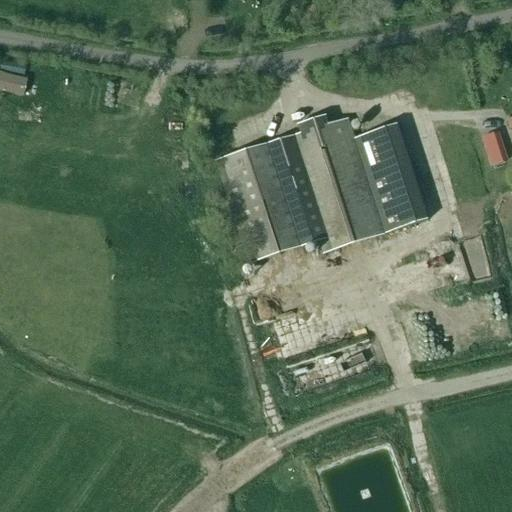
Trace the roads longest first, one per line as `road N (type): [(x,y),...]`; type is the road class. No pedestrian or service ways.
road 1 (unclassified): [(0,37),(212,68),(511,13)]
road 2 (track): [(187,511),(231,469),(281,437),(388,400),(511,373)]
